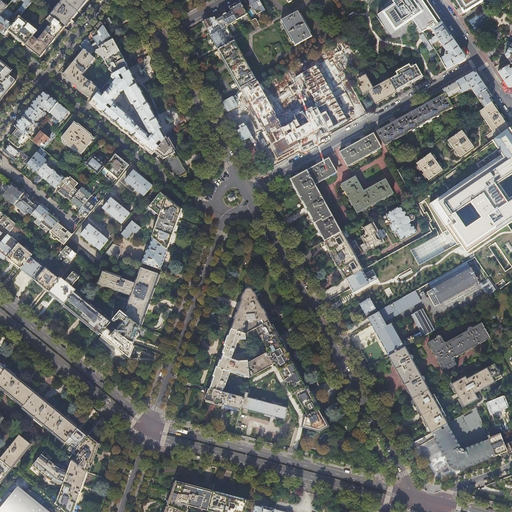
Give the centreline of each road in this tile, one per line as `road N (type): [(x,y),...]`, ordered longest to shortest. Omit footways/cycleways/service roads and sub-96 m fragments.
road 1 (tertiary): [(421,498),(252,203)]
road 2 (primary): [(147,433),(425,510)]
road 3 (primary): [(421,498),(151,422)]
road 4 (residential): [(246,190),(478,60)]
road 5 (residential): [(226,216),(151,422)]
road 6 (residential): [(215,211),(42,78)]
road 7 (primary): [(151,422),(0,300)]
road 8 (primary): [(0,315),(147,433)]
road 9 (tertiary): [(239,178),(161,36)]
